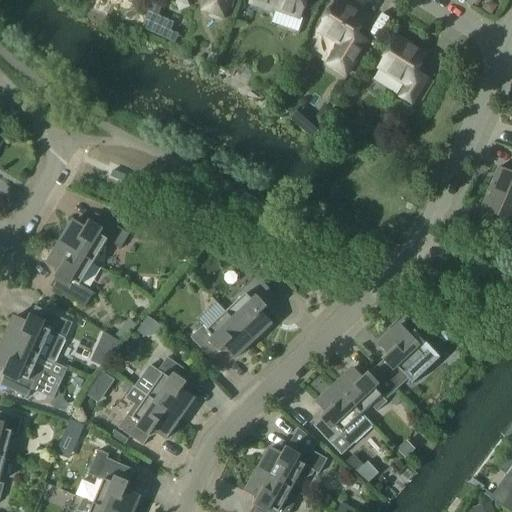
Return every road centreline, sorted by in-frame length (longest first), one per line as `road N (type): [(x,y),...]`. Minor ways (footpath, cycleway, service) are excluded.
road 1 (residential): [(179,511),(214,438),(418,251),(503,49)]
road 2 (residential): [(0,281),(57,146),(0,85)]
